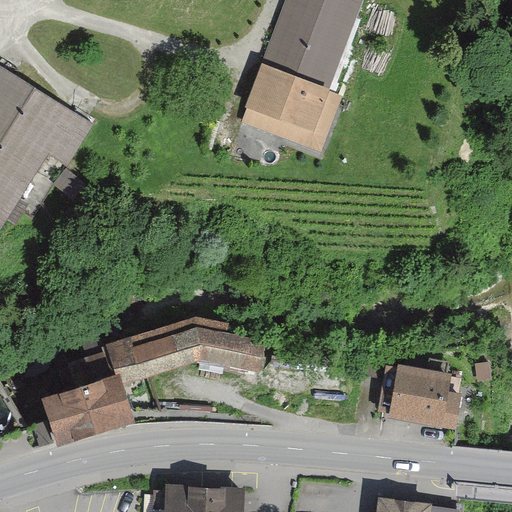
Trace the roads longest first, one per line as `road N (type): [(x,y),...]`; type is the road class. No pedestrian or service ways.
road 1 (secondary): [(0,483),(116,452),(216,445),(511,470)]
road 2 (track): [(8,21),(69,91),(117,109),(144,98),(155,72),(132,32)]
